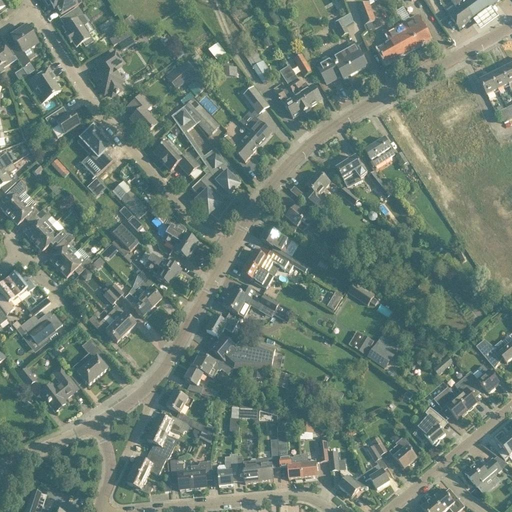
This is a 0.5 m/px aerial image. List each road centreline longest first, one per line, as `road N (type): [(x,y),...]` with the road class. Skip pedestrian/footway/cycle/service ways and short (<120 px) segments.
road 1 (tertiary): [(232,247),(266,192),(318,139),(511,27)]
road 2 (residential): [(232,247),(196,225),(97,110),(30,9)]
road 3 (residential): [(330,511),(292,495),(124,511)]
road 4 (tertiary): [(143,389),(169,361),(232,247)]
